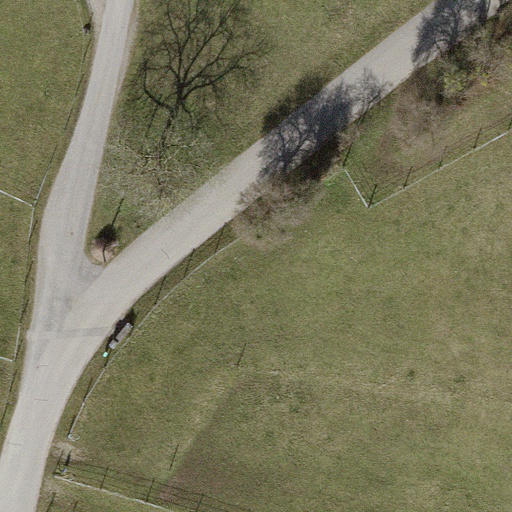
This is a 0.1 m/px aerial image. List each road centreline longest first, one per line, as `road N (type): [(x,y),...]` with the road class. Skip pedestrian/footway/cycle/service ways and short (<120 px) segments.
road 1 (residential): [(482,0),(323,119),(83,322)]
road 2 (residential): [(117,0),(81,175),(51,270),(83,322)]
road 3 (residential): [(83,322),(38,410),(12,511)]
